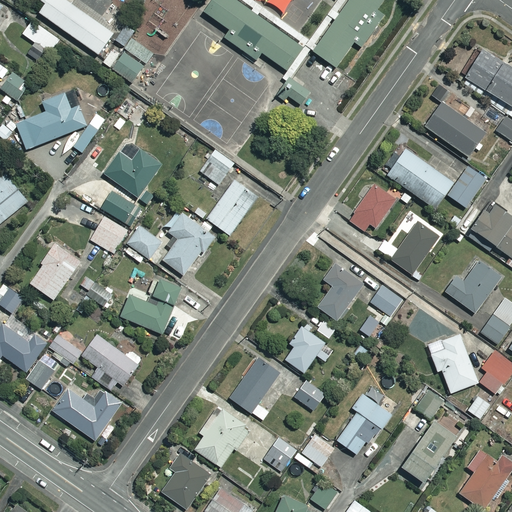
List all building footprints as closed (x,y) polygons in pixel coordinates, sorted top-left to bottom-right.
[(113,33),(66,0),(40,0),(45,3),(37,13),(97,55),(113,33)] [(304,45),(240,0),(209,0),(202,11),(228,30),(223,37),(256,60),(261,52),(286,69),(304,45)] [(382,0),(348,0),(312,51),(335,68),(354,42),(361,47),(384,15),(376,9),(382,0)] [(60,42),(34,23),(24,36),(36,45),(29,55),(40,63),(48,52),(52,54),(60,42)] [(135,30),(127,24),(116,38),(124,45),(130,37),(135,30)] [(153,52),(130,37),(124,45),(122,48),(145,63),(153,52)] [(460,80),(511,111),(511,70),(478,50),(460,80)] [(120,58),(113,52),(104,64),(111,70),(120,58)] [(143,66),(123,53),(110,72),(130,85),(143,66)] [(10,72),(0,65),(0,78),(4,81),(10,72)] [(32,88),(14,75),(2,91),(20,104),(32,88)] [(309,93),(287,78),(276,93),(298,108),(309,93)] [(88,127),(74,93),(44,105),(48,115),(18,127),(28,152),(88,127)] [(487,136),(443,106),(426,130),(470,160),(487,136)] [(505,117),(493,107),(484,118),(495,128),(505,117)] [(97,116),(74,149),(83,155),(107,123),(97,116)] [(511,146),(511,120),(507,118),(497,132),(510,141),(504,149),(508,152),(511,146)] [(97,140),(88,152),(99,159),(107,148),(97,140)] [(147,191),(163,167),(130,143),(106,176),(148,207),(156,197),(147,191)] [(236,166),(217,152),(201,173),(220,187),(236,166)] [(447,197),(455,185),(407,152),(401,162),(395,158),(388,167),(394,171),(389,179),(437,212),(447,197)] [(455,185),(447,197),(467,210),(487,181),(469,169),(457,186),(455,185)] [(0,228),(29,204),(6,177),(0,181),(0,228)] [(259,200),(236,183),(208,222),(231,238),(259,200)] [(397,203),(375,187),(350,222),(366,233),(371,226),(377,230),(397,203)] [(144,208),(115,191),(103,211),(127,225),(131,217),(137,220),(144,208)] [(450,224),(463,234),(480,212),(473,207),(461,222),(456,218),(450,224)] [(511,219),(498,210),(492,219),(486,215),(474,233),(511,260),(511,219)] [(217,240),(180,212),(165,232),(175,239),(168,248),(173,251),(164,263),(184,278),(205,250),(208,252),(217,240)] [(129,232),(106,218),(92,242),(115,256),(129,232)] [(441,240),(419,224),(399,251),(386,242),(379,252),(418,281),(423,274),(418,271),(441,240)] [(163,243),(140,228),(129,246),(152,261),(163,243)] [(82,265),(57,247),(43,267),(45,268),(32,286),(55,303),(82,265)] [(502,279),(481,263),(465,285),(458,279),(446,294),(475,316),(502,279)] [(364,287),(336,267),(325,283),(334,289),(319,310),(338,323),(364,287)] [(131,298),(122,319),(164,337),(183,292),(162,283),(152,306),(131,298)] [(25,301),(6,286),(0,293),(0,305),(12,316),(25,301)] [(111,295),(98,286),(89,300),(101,309),(111,295)] [(404,301),(383,287),(371,304),(392,319),(404,301)] [(511,326),(511,304),(506,300),(482,335),(498,346),(511,326)] [(59,325),(47,316),(36,331),(49,340),(59,325)] [(337,332),(324,323),(318,333),(331,341),(337,332)] [(30,346),(4,327),(0,332),(0,364),(4,358),(27,375),(48,346),(37,337),(30,346)] [(334,351),(303,330),(292,347),(296,350),(287,363),(306,375),(318,358),(326,363),(334,351)] [(82,354),(60,337),(51,349),(74,365),(82,354)] [(128,359),(99,338),(84,358),(101,370),(95,378),(114,392),(119,384),(125,389),(145,362),(133,353),(128,359)] [(479,384),(461,338),(430,350),(439,374),(443,373),(451,394),(479,384)] [(368,352),(361,347),(354,358),(361,363),(368,352)] [(511,375),(511,365),(497,353),(483,371),(488,375),(481,384),(496,396),(511,375)] [(281,376),(259,361),(231,401),(264,423),(270,414),(260,406),(281,376)] [(55,374),(41,364),(29,382),(43,392),(55,374)] [(326,396),(308,383),(296,399),(314,413),(326,396)] [(91,407),(69,391),(54,414),(94,441),(105,426),(101,424),(116,402),(102,392),(91,407)] [(444,403),(430,393),(416,411),(430,422),(444,403)] [(393,417),(364,397),(353,411),(359,415),(338,443),(360,459),(381,429),(383,431),(393,417)] [(511,401),(504,397),(498,407),(510,414),(511,411),(511,401)] [(490,407),(478,399),(469,412),(481,421),(490,407)] [(251,432),(219,409),(200,435),(206,439),(197,452),(223,471),(251,432)] [(459,440),(435,424),(424,439),(426,440),(404,471),(426,487),(459,440)] [(336,451),(317,436),(303,454),(323,469),(336,451)] [(298,453),(281,440),(265,461),(282,474),(298,453)] [(499,465),(481,453),(469,469),(476,474),(460,496),(482,511),(484,511),(511,474),(511,465),(503,459),(499,465)] [(188,511),(212,477),(181,456),(171,471),(176,475),(163,495),(188,511)] [(338,494),(321,481),(308,499),(325,511),(338,494)] [(252,511),(223,491),(208,511),(252,511)] [(316,511),(284,499),(278,511),(316,511)] [(368,511),(356,502),(348,511),(368,511)]
